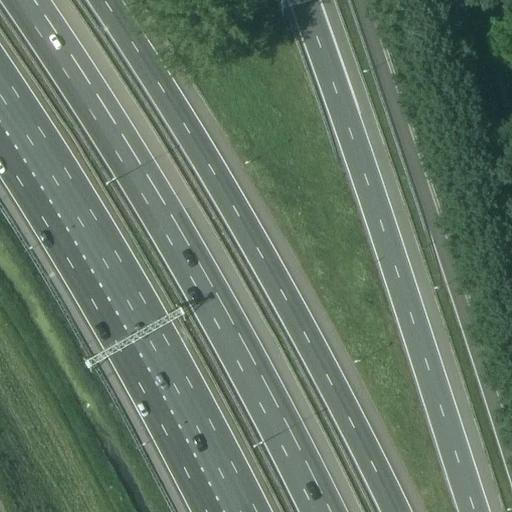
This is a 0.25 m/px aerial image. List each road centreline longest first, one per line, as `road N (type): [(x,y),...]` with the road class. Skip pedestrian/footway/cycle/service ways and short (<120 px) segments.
road 1 (motorway): [(324,511),(207,285),(24,0)]
road 2 (motorway): [(397,511),(244,220),(108,0)]
road 3 (motorway): [(476,511),(302,0)]
road 4 (motorway): [(0,79),(157,334),(251,511)]
